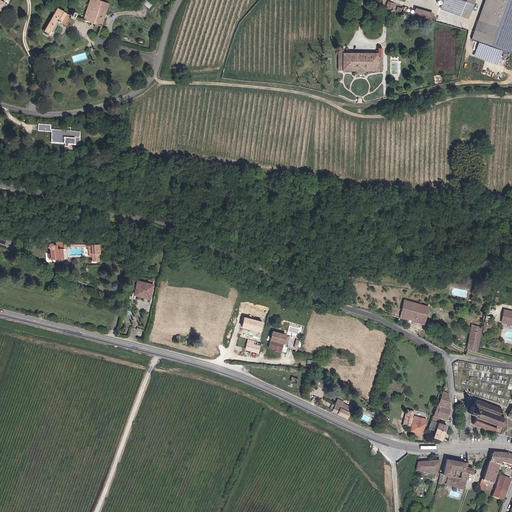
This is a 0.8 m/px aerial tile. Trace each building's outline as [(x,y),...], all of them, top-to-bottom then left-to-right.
[(108,2),(99,0),(88,0),(83,19),(96,23),(101,25),(108,2)] [(444,0),(441,8),(462,15),(466,0),(444,0)] [(511,0),(486,0),(473,39),(511,52),(511,0)] [(394,3),(388,1),(386,8),(392,10),(394,3)] [(69,10),(67,14),(54,8),(43,31),(50,34),(57,20),(64,24),(67,17),(73,20),(77,13),(69,10)] [(429,12),(412,8),(411,14),(428,18),(429,12)] [(377,52),(363,51),(358,51),(343,51),(343,48),(339,48),(338,70),(354,70),(358,72),(363,72),(366,70),(382,70),(382,47),(377,47),(377,52)] [(47,130),(46,140),(77,143),(78,132),(48,129),(48,124),(36,123),(36,129),(47,130)] [(47,249),(48,248),(48,258),(61,258),(61,247),(55,247),(55,244),(51,244),(50,242),(49,241),(48,241),(47,241),(46,242),(45,243),(44,244),(44,246),(44,247),(45,248),(46,248),(47,249)] [(98,245),(88,244),(87,256),(90,256),(90,260),(95,260),(95,258),(98,258),(98,245)] [(148,296),(151,282),(137,279),(133,292),(148,296)] [(421,324),(426,305),(401,298),(395,316),(421,324)] [(511,311),(505,310),(502,322),(511,324),(511,311)] [(261,321),(243,316),(241,326),(258,330),(261,321)] [(471,324),(465,346),(476,349),(481,326),(471,324)] [(270,331),(266,347),(280,350),(283,334),(270,331)] [(245,349),(256,352),(257,345),(253,344),(254,340),(247,338),(245,349)] [(313,383),(323,387),(326,381),(315,377),(313,383)] [(432,437),(441,439),(444,430),(446,425),(436,422),(438,416),(447,419),(447,411),(450,411),(448,392),(441,391),(437,403),(439,404),(436,415),(433,414),(428,429),(434,431),(432,437)] [(331,410),(346,417),(348,411),(341,408),(344,401),(337,398),(331,410)] [(481,401),(475,399),(470,413),(475,416),(473,423),(477,425),(478,427),(480,426),(485,428),(486,430),(488,429),(491,430),(492,433),(494,431),(498,433),(502,426),(504,425),(506,421),(505,420),(497,416),(500,409),(481,401)] [(412,417),(414,411),(407,409),(403,424),(410,426),(411,422),(412,423),(410,430),(422,433),(425,420),(412,417)] [(506,454),(490,453),(487,462),(499,465),(500,463),(503,464),(506,454)] [(511,455),(506,454),(503,464),(511,466),(511,465),(511,455)] [(466,466),(468,455),(461,455),(460,461),(444,458),(443,464),(441,473),(447,475),(450,475),(451,469),(461,472),(465,472),(466,466)] [(416,462),(413,473),(416,473),(417,470),(430,471),(430,473),(436,474),(439,459),(416,462)] [(499,465),(487,462),(480,481),(493,484),(499,465)] [(472,474),(473,468),(466,466),(465,472),(461,472),(460,477),(450,475),(447,475),(444,484),(465,489),(466,482),(468,473),(472,474)] [(503,501),(511,478),(500,475),(493,494),(492,497),(503,501)] [(489,494),(493,484),(480,481),(478,491),(489,494)]
